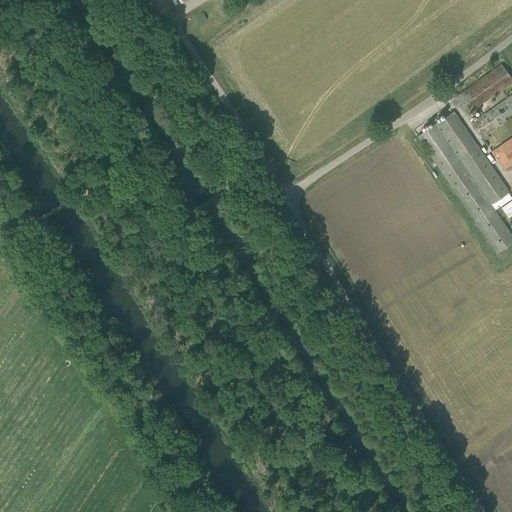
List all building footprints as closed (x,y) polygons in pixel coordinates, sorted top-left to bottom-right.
[(455,97),(466,114),(511,81),(511,78),(502,64),(455,97)] [(511,117),(511,94),(472,122),(482,137),(495,129),(511,117)] [(436,123),(491,204),(509,192),(453,111),(436,123)] [(511,243),(511,234),(491,204),(436,123),(418,136),(498,253),(511,243)] [(504,169),(511,163),(511,138),(492,151),(504,169)]
